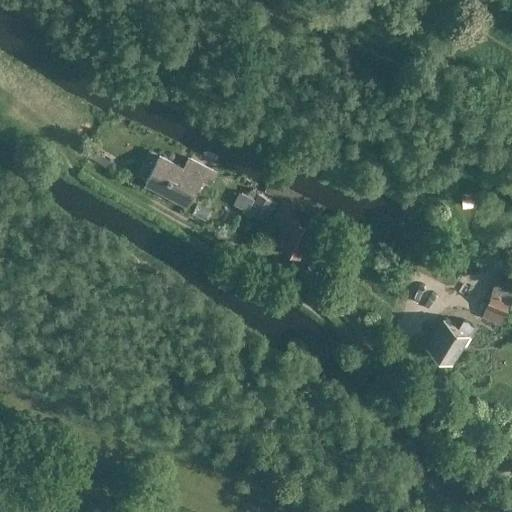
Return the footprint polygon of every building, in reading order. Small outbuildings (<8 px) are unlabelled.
[(181,169),(158,157),(144,183),(187,206),(200,181),(208,185),(215,173),(187,158),(181,169)] [(253,189),(243,209),(265,219),(275,199),(253,189)] [(303,257),(318,229),(292,215),(298,204),(283,197),(271,220),(284,226),(276,242),(303,257)] [(504,323),(511,305),(511,283),(499,278),(485,315),(504,323)] [(458,329),(444,320),(426,348),(450,363),(460,346),(462,347),(469,335),(467,334),(471,328),(462,322),(458,329)]
